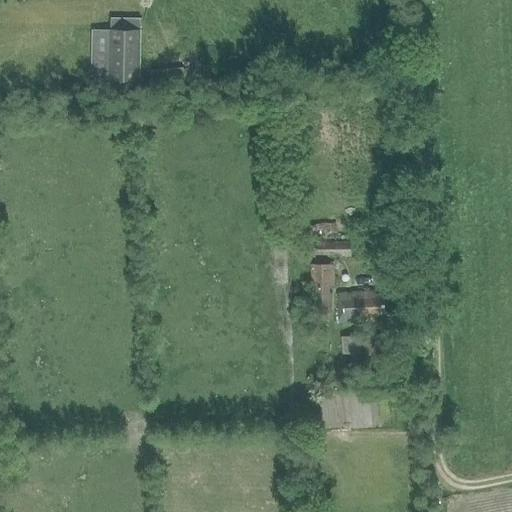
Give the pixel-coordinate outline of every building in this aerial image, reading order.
[(139,93),(140,18),(110,18),(110,30),(91,29),(90,97),(109,97),(109,93),(139,93)] [(64,86),(65,99),(82,98),(81,85),(64,86)] [(350,242),(316,243),(316,256),(332,256),(332,257),(350,257),(350,242)] [(333,264),(310,265),(312,319),(330,319),(329,288),(334,287),(333,264)] [(377,314),(385,313),(384,296),(375,297),(375,292),(339,294),(340,322),(378,320),(377,314)] [(377,336),(341,337),(342,355),(352,354),(352,373),(379,372),(377,336)]
